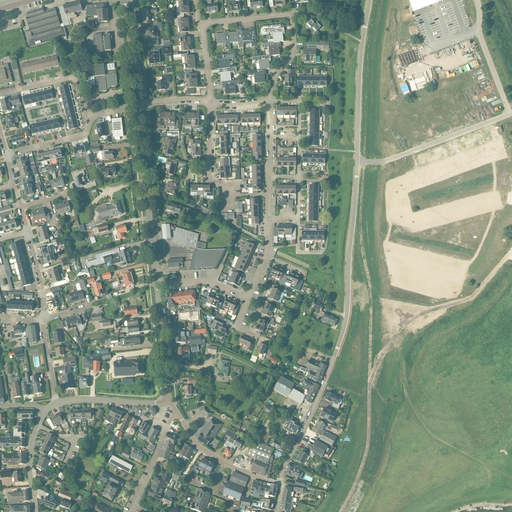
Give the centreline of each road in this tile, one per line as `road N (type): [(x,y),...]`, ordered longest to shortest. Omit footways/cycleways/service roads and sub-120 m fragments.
road 1 (residential): [(281,484),(337,348),(346,295)]
road 2 (residential): [(155,285),(139,105)]
road 3 (unclassified): [(356,162),(367,0)]
road 4 (unclassified): [(356,162),(384,160),(509,114)]
road 5 (unclassified): [(346,295),(356,162)]
road 6 (unclassified): [(476,0),(480,39),(509,114)]
